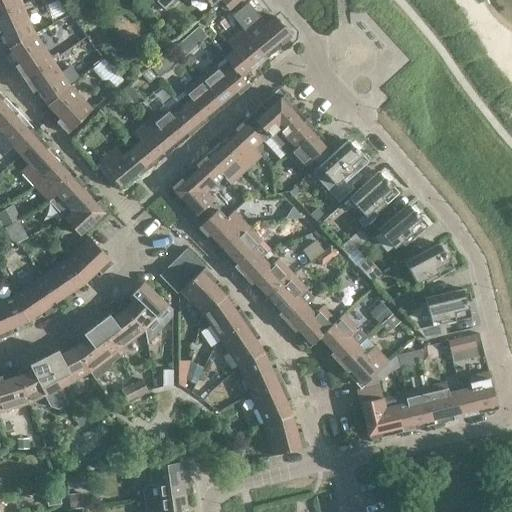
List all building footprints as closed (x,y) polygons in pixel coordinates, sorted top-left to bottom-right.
[(0,0),(0,15),(21,6),(18,0),(0,0)] [(158,0),(156,3),(164,11),(175,0),(158,0)] [(222,0),(221,1),(222,2),(230,10),(240,0),(222,0)] [(0,28),(10,51),(34,35),(21,6),(0,15),(0,28)] [(257,18),(241,31),(262,56),(277,43),(280,47),(291,39),(273,17),(263,25),(257,18)] [(230,67),(240,80),(250,73),(246,68),(262,56),(241,31),(225,44),(232,51),(222,59),(223,60),(230,67)] [(34,35),(10,51),(23,70),(18,74),(22,81),(51,62),(34,35)] [(110,68),(103,59),(91,68),(94,73),(104,73),(110,68)] [(223,60),(198,80),(219,107),(235,93),(238,97),(248,89),(240,80),(230,67),(223,60)] [(51,62),(22,81),(26,88),(32,85),(48,109),(69,88),(51,62)] [(197,131),(212,119),(209,115),(219,107),(198,80),(173,101),(197,131)] [(69,88),(48,109),(63,124),(59,128),(67,136),(91,109),(69,88)] [(136,92),(132,88),(125,94),(132,102),(135,99),(136,92)] [(278,130),(286,139),(299,128),(291,119),(298,113),(282,97),(280,99),(275,93),(250,116),(269,137),(278,130)] [(0,130),(14,118),(0,103),(3,100),(0,96),(0,130)] [(173,101),(148,121),(169,147),(180,138),(183,142),(197,131),(173,101)] [(81,149),(108,121),(99,112),(72,140),(74,143),(81,149)] [(294,147),(286,155),(300,170),(324,148),(311,134),(314,131),(298,113),(291,119),(299,128),(286,139),(294,147)] [(12,148),(20,156),(39,138),(31,129),(27,132),(14,118),(0,130),(0,151),(3,155),(12,148)] [(138,142),(129,149),(147,171),(157,163),(154,159),(169,147),(148,121),(132,134),(138,142)] [(261,141),(244,121),(233,130),(236,134),(223,147),(244,171),(259,157),(252,149),(261,141)] [(20,173),(34,188),(57,166),(44,151),(48,148),(39,138),(20,156),(28,166),(20,173)] [(347,186),(345,184),(368,161),(346,140),(318,168),(335,185),(325,195),(331,201),(315,216),(321,223),(339,206),(333,200),(347,186)] [(205,157),(185,174),(191,181),(202,173),(212,186),(222,178),(229,185),(244,171),(223,147),(208,161),(205,157)] [(137,179),(147,171),(129,149),(120,157),(114,150),(98,163),(119,189),(135,176),(137,179)] [(90,195),(81,186),(74,177),(70,181),(57,166),(34,188),(48,204),(49,203),(57,196),(64,204),(76,193),(84,201),(90,195)] [(170,186),(184,204),(195,216),(190,222),(197,228),(216,210),(224,219),(233,211),(237,207),(227,197),(215,209),(209,203),(212,201),(205,193),(212,186),(202,173),(191,181),(185,174),(170,186)] [(348,198),(364,216),(356,223),(360,228),(343,245),(351,253),(367,236),(361,229),(376,215),(374,212),(396,193),(377,173),(348,198)] [(297,186),(291,192),(296,198),(303,192),(297,186)] [(76,193),(64,204),(57,196),(49,203),(78,236),(105,212),(90,195),(84,201),(76,193)] [(408,202),(377,226),(392,246),(398,241),(401,244),(426,225),(415,211),(414,212),(408,202)] [(195,216),(184,204),(178,209),(190,222),(195,216)] [(13,205),(0,211),(0,222),(2,227),(20,218),(13,205)] [(247,226),(233,211),(224,219),(216,210),(197,228),(205,237),(208,234),(222,249),(247,226)] [(21,220),(6,228),(15,245),(30,238),(21,220)] [(240,276),(260,257),(252,249),(261,241),(247,226),(222,249),(236,263),(232,267),(240,276)] [(112,265),(89,240),(65,262),(85,283),(97,271),(101,276),(112,265)] [(439,244),(404,261),(414,283),(423,279),(424,282),(453,268),(445,253),(443,253),(439,244)] [(339,254),(332,247),(316,257),(322,265),(339,254)] [(203,269),(200,265),(185,249),(176,258),(194,277),(203,269)] [(240,276),(248,284),(251,281),(266,296),(290,273),(276,258),(267,265),(260,257),(240,276)] [(194,277),(176,258),(167,266),(186,286),(194,277)] [(360,265),(372,281),(381,274),(369,258),(360,265)] [(85,283),(65,262),(41,278),(60,308),(74,299),(70,294),(85,283)] [(180,291),(186,286),(167,266),(158,275),(176,294),(180,291)] [(223,296),(208,280),(211,277),(203,269),(194,277),(186,286),(180,291),(202,315),(223,296)] [(305,289),(290,273),(266,296),(278,310),(275,313),(284,323),(304,305),(312,297),(305,289)] [(60,308),(41,278),(16,295),(28,322),(43,312),(47,317),(52,313),(60,308)] [(134,300),(124,310),(123,311),(142,332),(147,327),(153,333),(157,332),(162,327),(163,322),(157,317),(166,307),(142,285),(136,292),(132,297),(134,300)] [(409,286),(390,297),(398,306),(415,297),(409,286)] [(439,324),(416,330),(425,340),(444,335),(441,324),(470,317),(465,299),(464,299),(461,289),(424,299),(431,323),(438,321),(439,324)] [(0,341),(14,335),(11,329),(28,322),(16,295),(12,297),(0,302),(0,341)] [(247,323),(242,316),(237,318),(223,296),(202,315),(206,322),(219,341),(247,323)] [(318,337),(334,321),(320,306),(312,313),(304,305),(284,323),(292,332),(296,328),(310,343),(318,337)] [(111,314),(95,327),(115,353),(141,333),(142,332),(123,311),(114,318),(111,314)] [(334,321),(318,337),(331,351),(328,354),(337,364),(364,339),(356,330),(341,314),(334,321)] [(261,353),(248,334),(252,330),(247,323),(219,341),(237,368),(261,353)] [(90,372),(115,353),(95,327),(83,337),(86,341),(73,349),(88,373),(90,372)] [(473,347),(470,336),(446,342),(449,353),(473,347)] [(371,347),(364,339),(337,364),(345,372),(348,369),(362,384),(386,362),(371,347)] [(58,352),(43,359),(58,388),(88,373),(73,349),(60,356),(58,352)] [(280,382),(276,375),(272,376),(261,353),(237,368),(250,396),(280,382)] [(67,405),(58,388),(43,359),(29,367),(31,371),(15,379),(27,404),(44,395),(49,406),(58,409),(67,405)] [(186,380),(190,361),(177,361),(177,385),(184,387),(186,380)] [(202,368),(190,361),(186,380),(195,385),(202,368)] [(457,390),(464,417),(476,414),(475,409),(495,405),(488,373),(466,378),(469,387),(457,390)] [(169,375),(156,377),(157,386),(170,384),(169,375)] [(0,378),(0,412),(27,404),(15,379),(2,383),(1,378),(0,378)] [(203,401),(211,384),(200,379),(192,396),(203,401)] [(141,381),(131,386),(136,397),(146,393),(141,381)] [(290,415),(285,405),(280,394),(284,390),(280,382),(250,396),(263,424),(290,415)] [(444,383),(424,388),(431,421),(451,416),(451,420),(464,417),(457,390),(446,392),(444,383)] [(389,430),(390,434),(401,432),(395,405),(383,407),(377,385),(356,390),(359,404),(361,403),(369,439),(381,437),(380,432),(389,430)] [(131,386),(120,390),(125,402),(136,397),(131,386)] [(405,402),(395,405),(401,432),(413,429),(412,425),(431,421),(424,388),(403,393),(405,402)] [(263,424),(270,455),(302,446),(300,438),(296,439),(290,415),(263,424)] [(29,439),(18,439),(18,449),(29,449),(29,439)] [(234,451),(238,463),(265,455),(261,443),(234,451)] [(142,490),(144,501),(160,499),(183,497),(179,464),(147,468),(149,486),(145,487),(142,490)] [(87,495),(71,497),(72,509),(88,507),(87,495)] [(184,511),(183,497),(160,499),(144,501),(145,511),(148,511),(184,511)]
